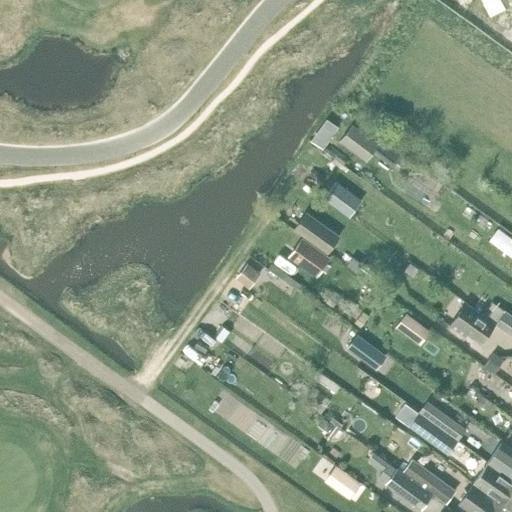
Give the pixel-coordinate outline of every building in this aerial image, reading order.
[(327,119),(311,140),(321,147),(337,126),(327,119)] [(352,123),(339,140),(365,160),(378,143),(352,123)] [(345,190),(335,203),(347,211),(356,198),(345,190)] [(306,210),(293,228),(327,253),(340,235),(306,210)] [(302,237),(288,256),(316,276),(330,257),(302,237)] [(247,262),(235,277),(249,288),(261,272),(247,262)] [(410,262),(404,270),(412,276),(418,268),(410,262)] [(484,314),(466,301),(448,325),(465,337),(467,333),(481,343),(496,322),(484,314)] [(493,301),(484,314),(496,322),(505,310),(493,301)] [(511,314),(505,310),(496,322),(495,324),(511,336),(511,314)] [(406,312),(396,325),(420,344),(430,330),(406,312)] [(356,334),(347,346),(376,368),(385,355),(356,334)] [(494,351),(483,364),(494,372),(504,358),(494,351)] [(484,396),(479,402),(487,409),(492,402),(484,396)] [(428,418),(418,411),(407,424),(424,437),(427,432),(449,449),(457,439),(428,418)] [(324,417),(319,424),(328,430),(332,424),(324,417)] [(413,438),(398,427),(388,441),(403,452),(413,438)] [(511,446),(501,439),(487,460),(511,477),(511,446)] [(446,503),(456,489),(412,457),(402,470),(446,503)] [(511,508),(511,477),(487,460),(473,481),(511,508)] [(390,461),(379,476),(387,482),(398,467),(390,461)] [(335,465),(326,478),(346,493),(356,480),(335,465)] [(422,508),(433,494),(402,470),(398,467),(387,482),(422,508)] [(511,511),(511,508),(473,481),(458,501),(472,511),(511,511)]
